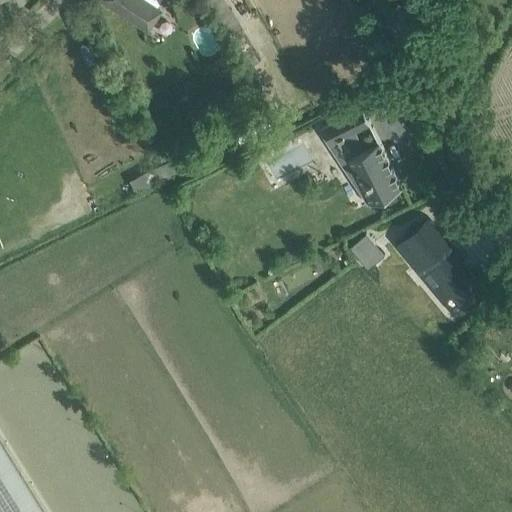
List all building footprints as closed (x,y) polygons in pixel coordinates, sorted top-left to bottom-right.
[(100,0),(111,7),(147,30),(161,9),(146,0),(100,0)] [(403,186),(380,140),(365,148),(356,130),(371,122),(362,104),(322,125),(331,143),(349,134),(358,151),(348,156),(371,202),(403,186)] [(395,243),(418,271),(420,269),(419,269),(430,260),(466,303),(486,286),(473,271),(470,274),(461,263),(465,260),(428,216),(395,243)] [(366,231),(350,245),(368,267),(385,254),(383,251),(377,256),(370,247),(376,243),(366,231)] [(44,511),(0,440),(0,511),(44,511)]
